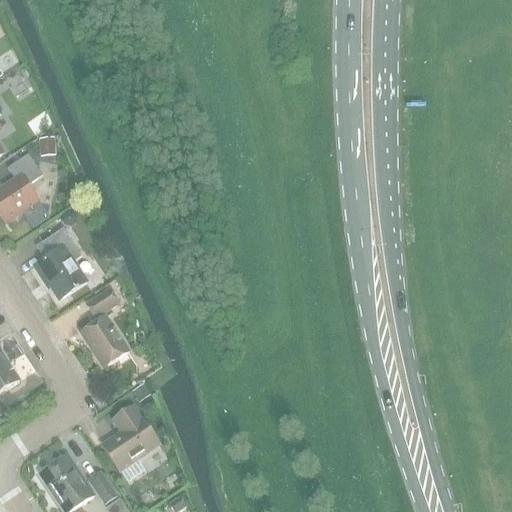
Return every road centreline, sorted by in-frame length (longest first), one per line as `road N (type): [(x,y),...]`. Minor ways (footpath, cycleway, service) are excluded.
road 1 (primary): [(350,0),(355,217),(369,327),(425,511)]
road 2 (primary): [(450,511),(402,304),(388,171),(387,0)]
road 3 (residential): [(0,458),(64,414),(69,394),(0,282)]
